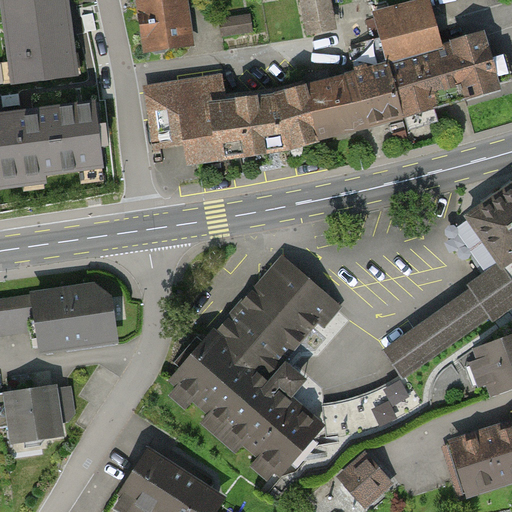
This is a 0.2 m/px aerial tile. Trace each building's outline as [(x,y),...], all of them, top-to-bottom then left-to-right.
[(77,76),(66,0),(5,0),(17,84),(77,76)] [(192,0),(138,0),(146,56),(199,48),(192,0)] [(329,0),(299,0),(308,41),(337,35),(329,0)] [(498,89),(483,37),(436,51),(423,4),(376,17),(382,39),(402,117),(498,89)] [(94,13),(83,15),(87,33),(98,30),(94,13)] [(251,18),(220,23),(224,46),(255,41),(251,18)] [(352,52),(357,72),(371,125),(402,117),(382,39),(373,41),(375,47),(352,52)] [(305,78),(307,89),(320,137),(371,125),(357,72),(332,79),(329,72),(305,78)] [(211,83),(154,91),(162,149),(189,145),(191,162),(290,146),(320,137),(307,89),(278,98),(215,106),(211,83)] [(3,96),(4,107),(22,105),(20,94),(3,96)] [(0,185),(0,188),(20,185),(19,178),(81,169),(80,161),(102,158),(95,105),(35,113),(35,116),(0,121),(0,185)] [(511,191),(467,222),(457,229),(454,231),(453,234),(451,238),(451,244),(453,248),(455,252),(458,255),(460,257),(464,258),(466,259),(470,259),(474,259),(477,257),(489,276),(491,279),(385,352),(408,386),(511,314),(511,287),(506,279),(511,274),(511,191)] [(33,200),(7,203),(8,217),(35,214),(33,200)] [(338,309),(289,267),(264,296),(258,290),(179,382),(280,471),(320,426),(267,378),(316,320),(324,326),(338,309)] [(39,351),(121,340),(115,298),(95,285),(0,299),(0,339),(37,334),(39,351)] [(511,337),(479,350),(495,394),(511,387),(511,337)] [(59,386),(5,393),(10,441),(65,434),(59,386)] [(511,427),(446,450),(462,496),(511,478),(511,427)] [(341,476),(370,510),(398,485),(369,452),(341,476)] [(209,511),(219,498),(151,453),(125,491),(156,511),(209,511)]
